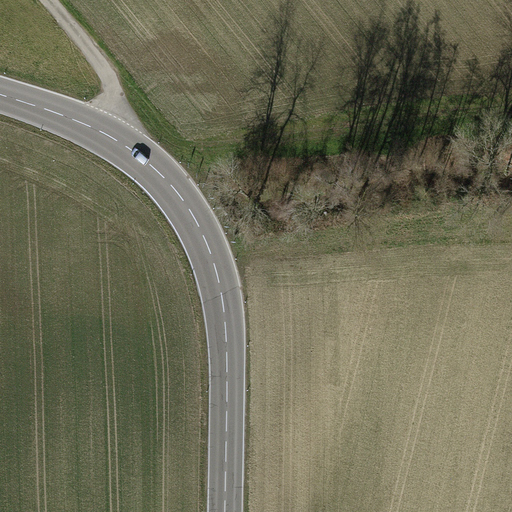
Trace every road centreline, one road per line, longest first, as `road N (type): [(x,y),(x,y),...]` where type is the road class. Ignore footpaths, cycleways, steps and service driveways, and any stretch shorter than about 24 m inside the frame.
road 1 (secondary): [(225,511),(219,265),(170,190),(102,130),(0,98)]
road 2 (track): [(102,130),(101,76),(44,0)]
